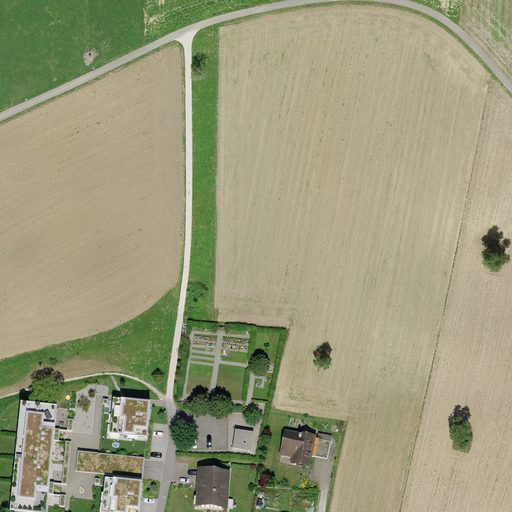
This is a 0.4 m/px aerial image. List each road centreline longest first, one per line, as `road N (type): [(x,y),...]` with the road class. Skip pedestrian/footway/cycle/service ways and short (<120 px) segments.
road 1 (track): [(184,31),(192,200),(168,401)]
road 2 (track): [(305,0),(184,31),(0,117)]
road 3 (track): [(511,89),(453,26),(384,0)]
